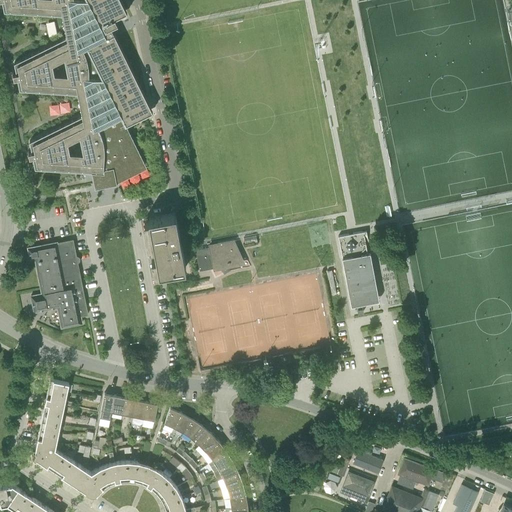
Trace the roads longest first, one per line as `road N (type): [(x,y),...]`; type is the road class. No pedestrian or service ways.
road 1 (residential): [(511,485),(304,405),(226,388)]
road 2 (residential): [(133,208),(177,200),(137,0)]
road 3 (residential): [(112,369),(88,216),(133,208)]
road 4 (residential): [(133,208),(165,380)]
road 5 (residential): [(262,511),(253,467),(222,418),(226,388)]
road 6 (residential): [(17,464),(37,343)]
